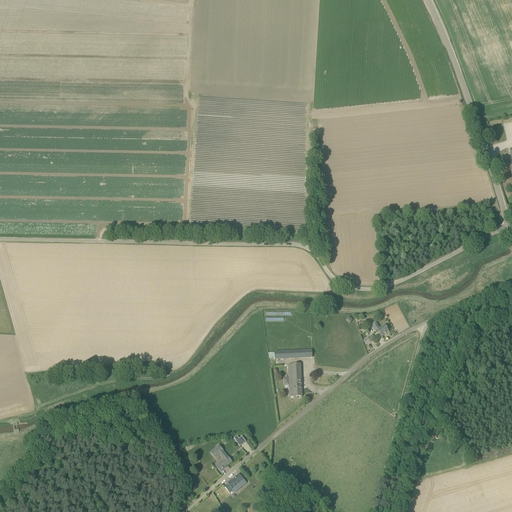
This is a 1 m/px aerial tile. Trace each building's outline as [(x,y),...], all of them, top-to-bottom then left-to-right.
[(382,337),(389,332),(385,326),(380,329),(375,321),(371,324),(376,332),(378,331),(382,337)] [(366,345),(375,339),(372,335),(363,341),(366,345)] [(288,365),(289,378),(290,385),(290,397),(294,397),(303,397),(301,364),(288,365)] [(223,451),(219,446),(211,453),(215,458),(219,454),(224,459),(224,460),(225,461),(228,458),(228,457),(228,458),(223,451)] [(227,466),(224,462),(223,461),(216,467),(220,472),(227,466)] [(239,475),(224,487),(230,494),(233,491),(233,490),(240,485),(241,487),(246,483),(239,475)] [(221,501),(225,511),(232,511),(236,510),(230,497),(221,501)]
